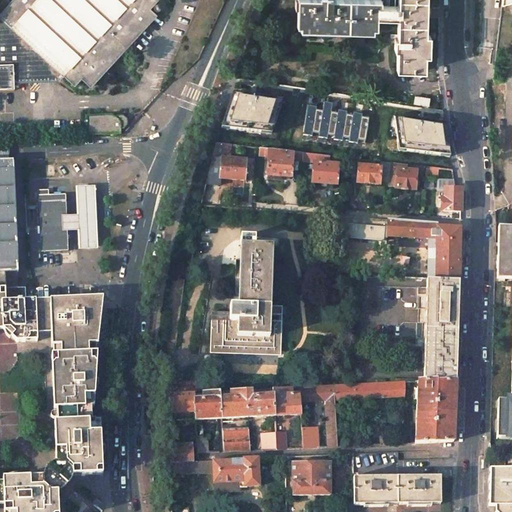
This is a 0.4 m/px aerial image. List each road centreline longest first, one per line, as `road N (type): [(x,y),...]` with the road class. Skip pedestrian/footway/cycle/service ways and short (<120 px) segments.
road 1 (secondary): [(237,0),(143,237),(125,357),(127,511)]
road 2 (residential): [(469,511),(475,183),(456,54),(457,0)]
road 3 (unknown): [(140,94),(14,107)]
